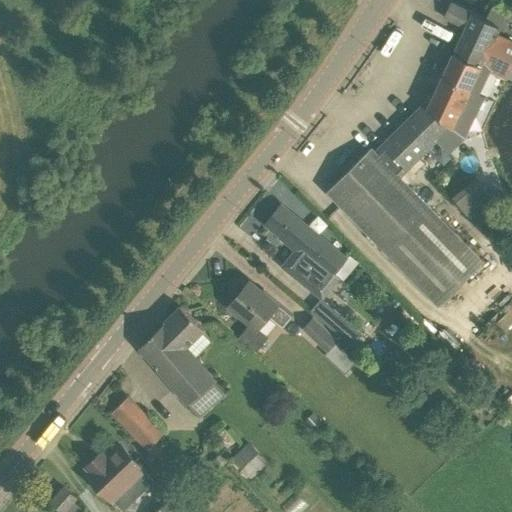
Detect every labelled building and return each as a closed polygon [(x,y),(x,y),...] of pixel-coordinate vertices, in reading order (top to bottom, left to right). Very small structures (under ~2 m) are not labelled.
[(504,79),(511,61),(511,42),(495,36),(499,26),(451,2),(444,17),(467,28),(442,78),(475,93),(486,71),(504,79)] [(433,138),(435,140),(436,139),(451,125),(464,99),(471,102),(475,93),(442,78),(428,108),(426,106),(415,117),(413,115),(376,151),(372,147),(327,191),(385,250),(428,206),(397,175),(433,138)] [(455,194),(488,236),(511,217),(478,176),(455,194)] [(347,257),(282,204),(266,224),(298,250),(292,259),(289,257),(281,267),(320,299),(334,281),(330,278),(347,257)] [(439,306),(484,263),(428,206),(385,250),(439,306)] [(283,328),(293,316),(250,282),(229,307),(250,324),(239,338),(256,352),(269,337),(259,329),(269,317),(283,328)] [(327,302),(316,315),(350,347),(362,335),(327,302)] [(216,380),(188,346),(204,330),(198,323),(181,306),(140,346),(157,364),(199,416),(210,406),(199,393),(216,380)] [(315,318),(304,330),(327,351),(338,340),(315,318)] [(164,433),(128,396),(111,412),(148,449),(164,433)] [(305,421),(318,436),(328,427),(314,413),(305,421)] [(511,421),(506,415),(500,420),(504,426),(511,421)] [(459,436),(452,443),(456,447),(463,440),(459,436)] [(250,440),(232,456),(252,478),(270,463),(250,440)] [(434,452),(444,463),(456,452),(445,441),(434,452)] [(124,511),(154,481),(119,444),(102,461),(98,457),(87,468),(91,471),(89,474),(124,511)] [(76,497),(64,486),(51,501),(63,511),(76,497)]
